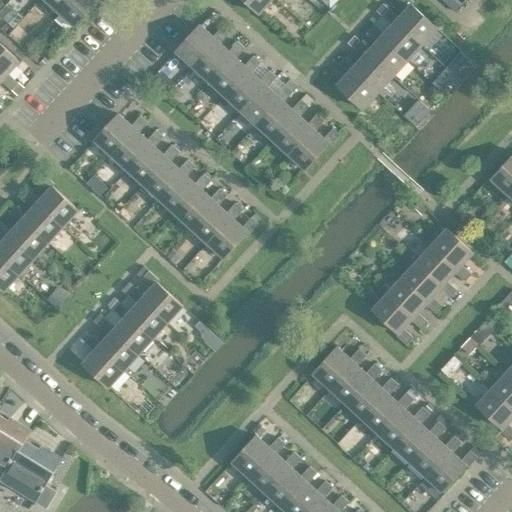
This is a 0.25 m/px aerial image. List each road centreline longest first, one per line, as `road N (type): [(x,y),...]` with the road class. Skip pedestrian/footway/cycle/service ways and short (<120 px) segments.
road 1 (residential): [(186,511),(0,354)]
road 2 (residential): [(29,139),(152,11),(144,0)]
